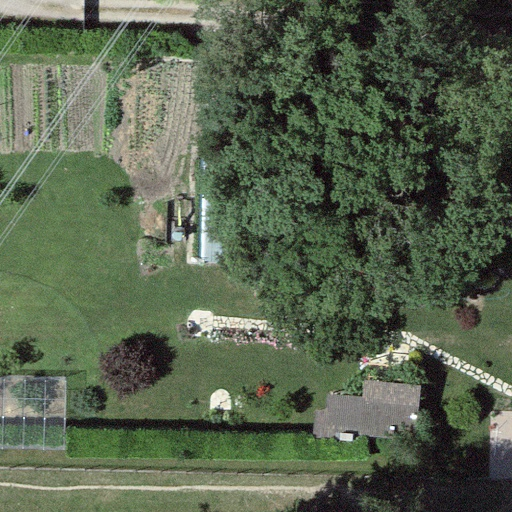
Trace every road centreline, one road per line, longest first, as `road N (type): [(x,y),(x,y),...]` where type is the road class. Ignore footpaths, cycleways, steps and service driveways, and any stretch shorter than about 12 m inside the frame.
road 1 (track): [(511,22),(0,7)]
road 2 (track): [(511,474),(0,466)]
